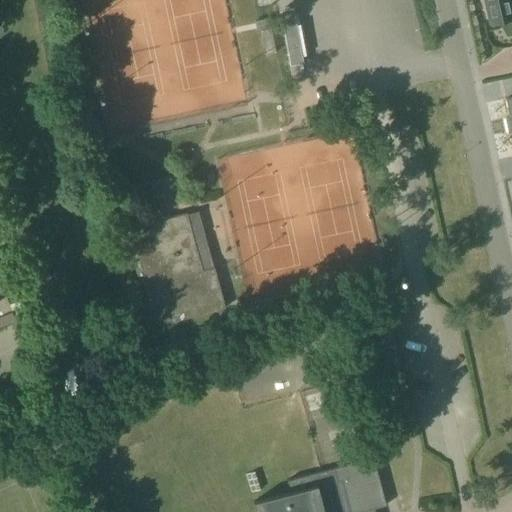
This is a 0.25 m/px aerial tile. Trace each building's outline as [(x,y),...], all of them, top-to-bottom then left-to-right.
[(485,0),(491,24),(511,19),(511,8),(510,0),(485,0)] [(203,271),(203,270),(201,263),(210,260),(206,248),(198,250),(187,213),(131,228),(140,260),(147,285),(147,287),(161,283),(160,283),(203,271)] [(153,306),(166,302),(171,323),(226,307),(215,267),(203,270),(203,271),(160,283),(161,283),(147,287),(153,306)] [(0,325),(16,320),(6,295),(0,297),(0,325)] [(386,505),(383,494),(374,457),(288,480),(291,492),(254,502),(256,511),(375,511),(375,508),(386,505)]
